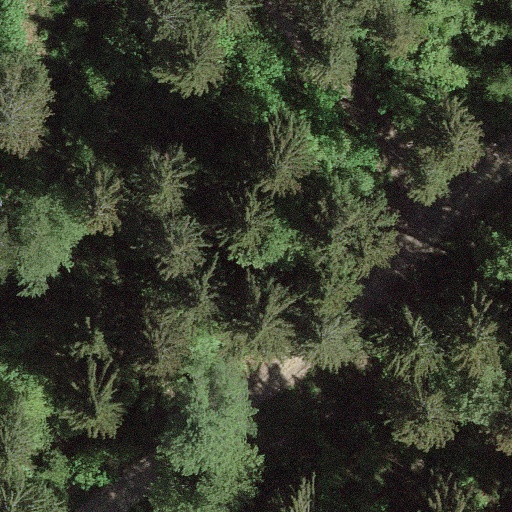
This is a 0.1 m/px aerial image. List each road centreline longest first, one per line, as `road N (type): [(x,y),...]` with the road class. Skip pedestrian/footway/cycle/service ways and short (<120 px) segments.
road 1 (track): [(511,163),(113,511)]
road 2 (track): [(281,0),(472,194)]
